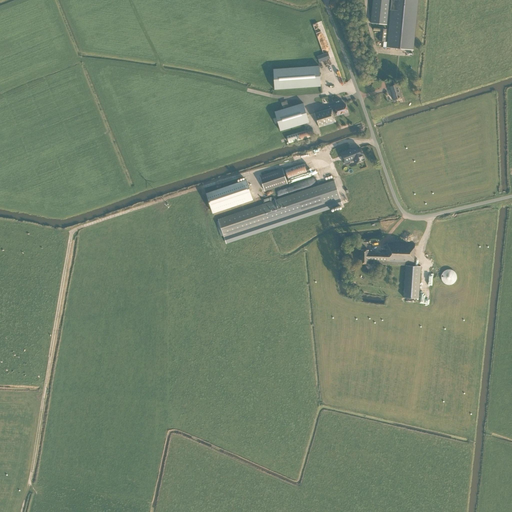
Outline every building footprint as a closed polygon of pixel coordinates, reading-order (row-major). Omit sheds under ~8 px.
[(387,25),(389,8),(389,0),(372,0),(370,23),(387,25)] [(391,0),(387,47),(414,50),(418,0),(391,0)] [(328,53),(317,56),(320,62),(325,60),(324,58),(329,56),(328,53)] [(273,69),(275,90),(321,86),(319,66),(273,69)] [(402,97),(398,84),(389,87),(393,100),(402,97)] [(309,122),(303,103),(275,112),(280,131),(309,122)] [(315,113),(319,127),(336,122),(333,112),(336,111),(337,115),(343,113),(348,111),(346,104),(341,106),(341,105),(335,107),(335,109),(332,110),(332,108),(315,113)] [(287,136),(289,143),(315,135),(313,128),(287,136)] [(342,156),(343,158),(342,158),(344,164),(350,162),(349,159),(353,157),(355,161),(355,160),(356,163),(364,159),(362,155),(363,155),(360,148),(356,149),(356,148),(351,150),(351,149),(345,151),(344,151),(340,153),(341,156),(342,156)] [(302,157),(303,160),(315,157),(314,151),(294,157),(295,159),(302,157)] [(307,172),(304,164),(285,170),(288,179),(307,172)] [(288,184),(282,168),(260,176),(265,191),(288,184)] [(246,180),(206,194),(213,213),(253,199),(246,180)] [(261,205),(218,219),(218,220),(219,224),(221,229),(223,235),(224,237),(267,223),(319,205),(340,198),(334,180),(261,205)] [(267,223),(224,237),(226,243),(270,228),(321,211),(342,204),(340,198),(319,205),(267,223)] [(373,264),(406,265),(403,297),(419,298),(421,266),(414,266),(415,244),(387,243),(387,249),(382,249),(381,253),(368,252),(368,250),(361,250),(360,263),(368,264),(368,262),(373,262),(373,264)] [(447,268),(442,281),(453,286),(459,273),(447,268)]
